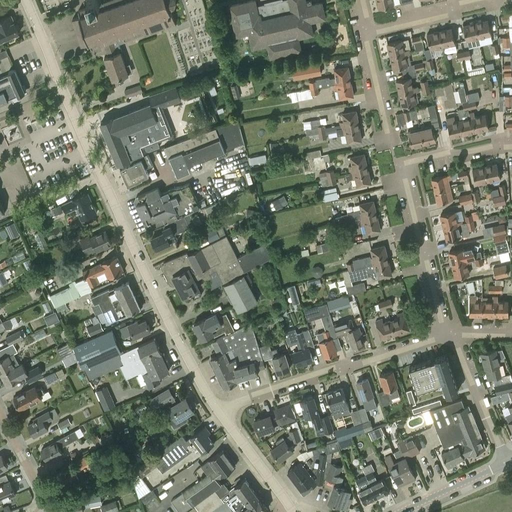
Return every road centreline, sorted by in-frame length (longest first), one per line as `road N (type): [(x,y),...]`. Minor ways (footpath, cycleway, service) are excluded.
road 1 (tertiary): [(217,409),(132,244),(24,0)]
road 2 (residential): [(444,336),(399,166),(511,147)]
road 3 (residential): [(217,409),(444,336)]
road 4 (residential): [(506,463),(452,333)]
road 5 (tertiary): [(293,511),(217,409)]
